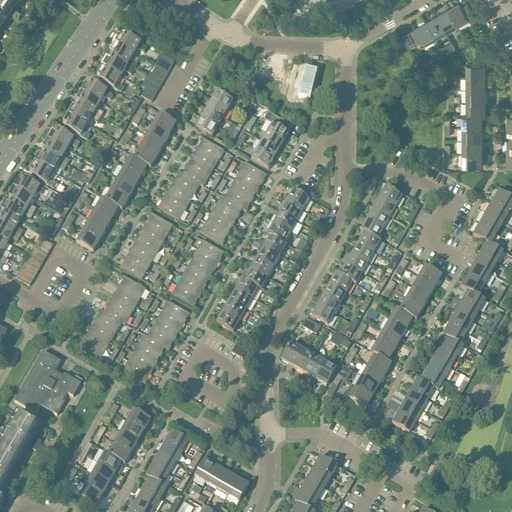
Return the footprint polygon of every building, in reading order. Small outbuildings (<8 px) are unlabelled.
[(0,0),(0,25),(17,0),(0,0)] [(324,0),(327,5),(335,1),(339,9),(355,0),(324,0)] [(468,19),(458,2),(447,8),(457,26),(468,19)] [(457,26),(447,8),(436,15),(446,32),(457,26)] [(446,32),(436,15),(425,21),(435,38),(446,32)] [(435,38),(425,21),(413,27),(414,29),(421,41),(423,45),(435,38)] [(414,29),(403,35),(410,47),(421,41),(414,29)] [(463,38),(466,43),(474,39),(471,34),(463,38)] [(114,45),(134,56),(138,50),(144,54),(147,48),(126,36),(124,39),(119,36),(114,45)] [(466,43),(463,38),(456,42),(459,47),(466,43)] [(134,56),(114,45),(109,53),(114,56),(113,59),(134,71),(137,66),(131,62),(134,56)] [(449,46),(443,50),(441,50),(444,55),(452,51),(449,46)] [(434,54),(437,59),(444,55),(441,50),(434,54)] [(163,51),(162,52),(153,67),(167,76),(171,69),(161,63),(164,58),(166,53),(163,51)] [(174,64),(164,58),(161,63),(171,69),(174,64)] [(134,71),(113,59),(111,62),(106,59),(102,67),(122,79),(125,73),(131,76),(134,71)] [(435,64),(434,61),(432,59),(426,63),(428,67),(435,64)] [(465,77),(485,77),(485,64),(465,64),(465,77)] [(122,79),(102,67),(97,76),(101,78),(99,81),(121,94),(124,89),(118,85),(122,79)] [(153,76),(163,82),(167,76),(153,67),(147,78),(151,80),(153,76)] [(153,76),(151,80),(150,81),(160,88),(163,82),(153,76)] [(485,77),(465,77),(465,89),(485,89),(485,77)] [(150,81),(151,80),(147,78),(141,88),(145,91),(147,87),(157,93),(160,88),(150,81)] [(81,93),(101,105),(104,98),(110,102),(113,96),(92,84),(90,87),(86,84),(81,93)] [(144,92),(154,98),(157,93),(147,87),(145,91),(144,92)] [(485,89),(465,89),(465,102),(485,102),(485,89)] [(225,91),(222,96),(216,93),(211,102),(228,112),(236,97),(225,91)] [(141,98),(151,104),(154,98),(144,92),(141,98)] [(101,105),(81,93),(76,101),(81,104),(79,107),(100,120),(103,114),(97,111),(101,105)] [(140,103),(132,98),(130,102),(133,104),(138,107),(140,103)] [(206,111),(223,121),(228,112),(211,102),(206,111)] [(485,102),(465,102),(465,114),(465,115),(481,115),(485,115),(485,102)] [(129,111),(134,114),(138,107),(133,104),(129,111)] [(100,120),(79,107),(77,110),(73,107),(68,116),(88,127),(91,121),(97,124),(100,120)] [(136,117),(141,120),(145,113),(140,110),(136,117)] [(201,120),(218,130),(223,121),(206,111),(201,120)] [(392,111),(387,120),(396,125),(401,115),(392,111)] [(266,122),(261,131),(266,134),(283,143),(288,134),(279,129),(283,122),(268,114),(264,121),(266,122)] [(465,114),(461,114),(461,127),(481,127),(481,115),(465,115),(465,114)] [(152,127),(169,137),(176,125),(159,115),(152,127)] [(88,127),(68,116),(63,124),(68,127),(66,130),(87,142),(91,137),(84,133),(88,127)] [(132,124),(137,127),(141,120),(136,117),(132,124)] [(218,130),(201,120),(196,129),(212,139),(218,130)] [(118,130),(123,133),(127,125),(123,123),(118,130)] [(169,137),(152,127),(146,138),(163,148),(169,137)] [(481,127),(461,127),(461,140),(481,140),(481,127)] [(123,133),(118,130),(115,137),(119,139),(123,133)] [(52,132),(47,141),(67,152),(69,149),(71,146),(77,150),(80,144),(58,132),(57,135),(52,132)] [(124,139),(128,142),(133,135),(128,132),(124,139)] [(261,142),(278,152),(283,143),(266,134),(261,142)] [(163,148),(146,138),(140,148),(157,159),(163,148)] [(120,146),(124,149),(128,142),(124,139),(120,146)] [(196,149),(219,162),(224,152),(201,139),(199,143),(200,144),(197,149),(196,148),(196,149)] [(481,140),(461,140),(461,153),(481,153),(481,140)] [(67,152),(47,141),(42,149),(47,152),(45,155),(67,167),(70,162),(64,158),(67,152)] [(256,151),(273,161),(278,152),(261,142),(256,151)] [(101,153),(105,156),(109,148),(105,146),(101,153)] [(157,159),(140,148),(134,159),(133,159),(147,167),(147,168),(151,170),(157,159)] [(191,157),(214,170),(219,162),(196,149),(194,152),(195,152),(192,158),(191,157)] [(273,161),(256,151),(251,161),(267,170),(273,161)] [(107,159),(112,162),(117,154),(112,152),(107,159)] [(105,156),(101,153),(97,160),(101,163),(105,156)] [(461,166),(481,166),(481,153),(461,153),(461,166)] [(34,163),(54,175),(58,169),(64,172),(67,167),(45,155),(44,158),(39,155),(34,163)] [(123,169),(141,179),(147,168),(147,167),(133,159),(130,157),(123,169)] [(186,166),(208,179),(214,170),(191,157),(189,161),(190,161),(187,166),(186,166)] [(104,166),(108,169),(112,162),(107,159),(104,166)] [(54,175),(34,163),(29,172),(34,174),(32,178),(54,190),(57,185),(51,181),(54,175)] [(239,173),(262,186),(264,183),(263,183),(266,177),(267,178),(267,177),(245,164),(239,173)] [(208,179),(186,166),(184,169),(185,170),(182,175),(182,176),(200,186),(200,187),(203,189),(208,179)] [(141,179),(123,169),(117,180),(134,190),(141,179)] [(91,181),(93,177),(85,172),(83,176),(87,179),(91,181)] [(195,195),(200,187),(200,186),(182,176),(182,175),(178,173),(176,176),(177,177),(174,182),(173,182),(172,182),(195,195)] [(262,186),(239,173),(234,182),(257,195),(259,192),(258,192),(261,186),(262,187),(262,186)] [(95,181),(100,184),(104,176),(99,174),(95,181)] [(81,180),(79,183),(83,186),(84,184),(88,186),(91,181),(87,179),(83,176),(81,180)] [(14,189),(34,200),(37,194),(43,198),(46,192),(25,180),(23,183),(18,180),(14,189)] [(134,190),(117,180),(111,191),(128,201),(134,190)] [(91,188),(96,191),(100,184),(95,181),(91,188)] [(167,191),(190,204),(195,195),(172,182),(171,185),(172,186),(169,191),(168,190),(167,191)] [(257,195),(234,182),(229,191),(252,204),(253,201),(252,200),(256,195),(257,196),(257,195)] [(379,199),(396,209),(402,198),(385,188),(379,199)] [(34,200),(14,189),(9,197),(13,200),(12,203),(33,215),(36,210),(30,206),(34,200)] [(128,201),(111,191),(105,201),(101,199),(101,200),(101,199),(105,201),(119,209),(118,210),(122,212),(128,201)] [(162,200),(185,213),(190,204),(167,191),(166,194),(167,195),(164,200),(163,199),(162,200)] [(229,191),(224,199),(224,200),(242,210),(242,211),(246,213),(248,210),(247,209),(251,204),(252,204),(229,191)] [(283,201),(303,212),(309,201),(292,191),(288,198),(286,197),(283,201)] [(511,208),(511,200),(498,192),(492,203),(509,213),(511,208)] [(69,201),(73,204),(77,197),(73,194),(69,201)] [(79,202),(84,204),(88,197),(83,194),(79,202)] [(215,207),(238,220),(240,217),(239,216),(242,211),(242,210),(224,200),(224,199),(221,197),(215,207)] [(101,200),(101,199),(95,211),(112,221),(118,210),(119,209),(105,201),(101,199),(101,200)] [(279,199),(277,203),(280,205),(283,207),(279,213),(299,225),(300,224),(297,222),(303,212),(283,201),(279,199)] [(396,209),(379,199),(373,210),(390,219),(396,209)] [(185,213),(162,200),(160,203),(161,203),(158,209),(157,208),(157,209),(179,222),(185,213)] [(73,204),(69,201),(64,209),(69,211),(73,204)] [(75,209),(80,211),(84,204),(79,202),(75,209)] [(33,215),(12,203),(10,205),(5,203),(1,211),(21,222),(24,216),(30,220),(33,215)] [(509,213),(492,203),(485,214),(503,224),(509,213)] [(420,208),(415,205),(409,216),(414,219),(420,208)] [(238,220),(215,207),(210,216),(233,229),(235,226),(234,225),(237,220),(238,220)] [(390,219),(373,210),(367,221),(383,230),(390,219)] [(21,222),(1,211),(0,212),(0,222),(0,223),(0,225),(20,238),(23,232),(17,229),(21,222)] [(112,221),(95,211),(88,222),(106,232),(112,221)] [(299,225),(279,213),(276,220),(273,218),(271,223),(290,234),(296,225),(298,226),(299,225)] [(503,224),(485,214),(479,225),(497,235),(503,224)] [(145,224),(167,237),(173,227),(150,215),(148,218),(149,219),(146,224),(145,223),(145,224)] [(66,223),(71,226),(75,219),(71,216),(66,223)] [(233,229),(210,216),(205,224),(228,237),(230,234),(229,234),(232,228),(233,229)] [(414,219),(409,216),(405,223),(410,226),(414,219)] [(54,227),(58,229),(62,222),(58,220),(54,227)] [(383,230),(367,221),(360,232),(364,234),(377,241),(383,230)] [(106,232),(88,222),(82,233),(99,243),(106,232)] [(71,226),(66,223),(62,230),(67,233),(71,226)] [(290,234),(271,223),(270,223),(270,224),(268,227),(270,229),(267,235),(286,247),(289,248),(290,247),(285,244),(290,234)] [(140,233),(162,246),(167,237),(145,224),(143,227),(144,227),(141,233),(140,232),(140,233)] [(228,237),(205,224),(200,234),(223,247),(225,243),(224,243),(227,237),(228,238),(228,237)] [(20,238),(0,225),(0,240),(8,245),(11,239),(17,243),(20,238)] [(490,246),(497,235),(479,225),(472,237),(486,245),(486,244),(490,246)] [(54,236),(56,234),(58,229),(54,227),(50,234),(54,236)] [(396,238),(401,241),(405,234),(400,231),(396,238)] [(82,233),(76,244),(93,254),(99,243),(82,233)] [(135,242),(157,254),(162,246),(140,233),(138,236),(139,236),(136,242),(135,241),(135,242)] [(358,244),(375,254),(381,243),(377,241),(364,234),(358,244)] [(286,247),(267,235),(266,236),(269,237),(265,244),(263,242),(260,246),(280,258),(286,248),(288,250),(289,248),(286,247)] [(309,240),(300,235),(298,238),(307,244),(309,240)] [(53,246),(50,244),(39,238),(35,246),(38,248),(39,246),(50,252),(53,246)] [(401,241),(396,238),(392,244),(397,247),(401,241)] [(0,255),(7,260),(10,255),(4,251),(8,245),(0,240),(0,255)] [(130,250),(152,263),(157,254),(135,242),(133,245),(134,245),(131,250),(130,250)] [(197,251),(220,264),(221,261),(220,261),(223,255),(224,256),(225,255),(202,242),(197,251)] [(259,249),(260,246),(257,244),(254,243),(251,248),(258,251),(259,249)] [(375,254),(358,244),(352,255),(368,264),(375,254)] [(486,244),(486,245),(480,255),(497,265),(504,254),(490,246),(486,244)] [(36,251),(38,248),(35,246),(28,257),(32,259),(32,258),(42,265),(47,257),(36,251)] [(39,246),(38,248),(36,251),(47,257),(50,252),(39,246)] [(257,259),(277,270),(277,269),(274,268),(280,258),(260,246),(259,249),(258,251),(260,253),(257,259)] [(125,259),(147,272),(152,263),(130,250),(128,254),(129,254),(126,259),(125,259)] [(192,260),(214,273),(216,270),(215,269),(218,264),(219,265),(220,264),(197,251),(192,260)] [(368,264),(352,255),(346,266),(362,275),(368,264)] [(497,265),(480,255),(473,266),(491,276),(497,265)] [(28,266),(38,272),(42,265),(32,258),(32,259),(28,257),(22,268),(25,270),(28,266)] [(391,263),(396,266),(400,259),(395,257),(391,263)] [(147,272),(125,259),(123,262),(124,263),(121,268),(120,268),(119,269),(142,281),(147,272)] [(246,263),(244,266),(248,269),(248,268),(268,280),(273,270),(276,272),(277,270),(257,259),(253,266),(250,265),(248,263),(246,263)] [(187,269),(209,282),(211,279),(210,278),(213,273),(214,273),(192,260),(187,269)] [(399,268),(404,270),(408,263),(403,261),(399,268)] [(396,266),(391,263),(387,270),(392,273),(396,266)] [(28,266),(25,270),(25,271),(35,278),(38,272),(28,266)] [(346,266),(340,276),(339,276),(353,284),(352,284),(356,286),(362,275),(346,266)] [(491,276),(473,266),(467,277),(485,287),(491,276)] [(442,277),(424,267),(418,278),(435,288),(442,277)] [(19,282),(22,277),(25,271),(25,270),(22,268),(15,280),(19,282)] [(268,280),(248,268),(245,274),(247,275),(244,281),(241,279),(264,293),(265,292),(262,290),(268,280)] [(395,275),(400,278),(404,270),(399,268),(395,275)] [(182,278),(204,291),(206,288),(205,287),(208,282),(209,282),(187,269),(182,278)] [(35,278),(25,271),(22,277),(32,283),(35,278)] [(330,285),(346,295),(352,284),(353,284),(339,276),(340,276),(336,274),(330,285)] [(32,283),(22,277),(19,282),(29,288),(32,283)] [(485,287),(467,277),(461,288),(467,292),(468,292),(478,298),(485,287)] [(140,300),(146,291),(123,278),(121,281),(122,282),(119,287),(118,287),(140,300)] [(177,287),(199,300),(201,296),(200,296),(203,291),(204,291),(182,278),(177,287)] [(378,285),(383,288),(387,281),(382,278),(378,285)] [(435,288),(418,278),(412,289),(429,299),(435,288)] [(264,293),(241,279),(237,286),(235,285),(233,289),(252,300),(258,291),(263,294),(264,293)] [(387,289),(392,292),(396,285),(391,282),(387,289)] [(346,295),(330,285),(324,296),(340,305),(346,295)] [(375,291),(380,294),(383,288),(378,285),(375,291)] [(113,296),(135,309),(140,300),(118,287),(116,290),(117,291),(114,296),(113,295),(113,296)] [(199,300),(177,287),(171,296),(194,309),(196,305),(195,305),(198,299),(199,300)] [(229,287),(226,292),(230,294),(232,295),(229,301),(249,313),(249,312),(247,311),(252,300),(233,289),(232,289),(229,287)] [(497,294),(502,297),(506,290),(501,287),(497,294)] [(383,297),(387,300),(392,292),(387,289),(383,297)] [(429,299),(412,289),(405,300),(423,310),(429,299)] [(461,303),(479,313),(485,302),(478,298),(468,292),(467,292),(468,293),(461,303)] [(502,297),(497,294),(493,302),(498,304),(502,297)] [(108,305),(130,318),(135,309),(113,296),(111,299),(112,299),(109,305),(108,304),(108,305)] [(340,305),(324,296),(317,307),(334,316),(340,305)] [(363,304),(368,307),(371,301),(366,298),(363,304)] [(423,310),(405,300),(399,311),(413,319),(413,320),(416,322),(423,310)] [(220,311),(240,322),(245,313),(248,314),(249,313),(229,301),(225,308),(222,307),(221,309),(220,311)] [(167,303),(162,312),(185,325),(186,322),(185,322),(188,316),(190,317),(190,316),(167,303)] [(370,310),(375,313),(379,305),(375,303),(370,310)] [(479,313),(461,303),(455,314),(473,324),(479,313)] [(368,307),(363,304),(359,311),(364,314),(368,307)] [(130,318),(108,305),(106,308),(107,308),(104,314),(122,324),(121,325),(125,327),(130,318)] [(334,316),(317,307),(311,318),(328,327),(334,316)] [(389,321),(407,331),(413,320),(413,319),(399,311),(396,309),(389,321)] [(366,317),(371,320),(375,313),(370,310),(366,317)] [(117,333),(121,325),(122,324),(104,314),(99,311),(97,315),(98,315),(95,320),(94,320),(117,333)] [(240,322),(220,311),(217,316),(220,317),(216,324),(236,335),(237,334),(234,333),(240,322)] [(157,321),(180,334),(181,331),(180,330),(183,325),(184,326),(185,325),(162,312),(157,321)] [(449,325),(466,335),(473,324),(455,314),(449,325)] [(493,321),(498,324),(502,317),(497,314),(493,321)] [(306,319),(301,327),(313,334),(318,326),(306,319)] [(89,329),(112,342),(117,333),(94,320),(92,324),(93,324),(90,329),(89,329)] [(351,326),(356,328),(359,322),(354,320),(351,326)] [(152,330),(174,343),(176,340),(175,339),(178,334),(179,334),(180,334),(157,321),(152,330)] [(407,331),(389,321),(383,331),(400,341),(407,331)] [(489,329),(493,331),(498,324),(493,321),(489,329)] [(358,332),(363,335),(367,327),(362,325),(358,332)] [(466,335),(449,325),(442,337),(446,339),(446,338),(460,346),(466,335)] [(356,328),(351,326),(347,333),(351,336),(356,328)] [(84,338),(106,351),(112,342),(89,329),(87,332),(88,333),(85,338),(84,338)] [(174,343),(152,330),(147,338),(147,339),(165,349),(165,350),(169,352),(171,349),(170,348),(173,343),(174,343)] [(400,341),(383,331),(376,342),(394,352),(400,341)] [(363,335),(358,332),(354,339),(359,342),(363,335)] [(333,335),(329,343),(335,346),(339,339),(336,337),(333,335)] [(138,345),(161,358),(162,355),(161,355),(165,350),(165,349),(147,339),(147,338),(144,336),(138,345)] [(480,343),(485,346),(489,339),(484,336),(480,343)] [(79,347),(101,360),(106,351),(84,338),(82,341),(83,342),(80,347),(79,347)] [(440,349),(457,359),(464,348),(460,346),(446,338),(446,339),(440,349)] [(339,339),(335,346),(339,349),(343,341),(339,339)] [(394,352),(376,342),(370,353),(370,354),(374,356),(388,364),(388,363),(394,352)] [(485,346),(480,343),(476,350),(481,353),(485,346)] [(293,368),(303,351),(292,344),(281,362),(293,368)] [(133,354),(156,367),(157,364),(156,364),(159,358),(160,359),(161,358),(138,345),(133,354)] [(236,346),(231,355),(242,361),(247,352),(236,346)] [(349,356),(353,359),(358,351),(353,349),(349,356)] [(457,359),(440,349),(433,360),(451,370),(457,359)] [(304,375),(314,357),(303,351),(293,368),(304,375)] [(36,415),(40,407),(57,417),(65,404),(63,403),(67,395),(73,398),(81,385),(64,375),(61,379),(54,375),(61,363),(43,353),(15,403),(36,415)] [(370,354),(370,353),(370,354),(373,356),(367,367),(385,377),(391,365),(388,363),(388,364),(374,356),(370,354)] [(156,367),(133,354),(131,358),(126,355),(123,360),(128,363),(150,376),(152,373),(151,373),(154,367),(155,368),(156,367)] [(345,363),(349,366),(353,359),(349,356),(345,363)] [(315,381),(325,363),(314,357),(304,375),(315,381)] [(451,370),(433,360),(427,371),(444,381),(451,370)] [(471,367),(476,370),(480,363),(475,360),(471,367)] [(123,372),(145,385),(147,382),(146,381),(149,376),(150,377),(150,376),(128,363),(123,372)] [(325,363),(315,381),(326,388),(336,370),(325,363)] [(385,377),(367,367),(361,378),(378,387),(385,377)] [(476,370),(471,367),(467,375),(471,377),(476,370)] [(336,378),(341,381),(345,373),(340,371),(336,378)] [(427,371),(421,382),(435,390),(434,391),(438,393),(444,381),(427,371)] [(332,385),(337,388),(341,381),(336,378),(332,385)] [(378,387),(361,378),(355,388),(372,398),(378,387)] [(411,392),(428,401),(434,391),(435,390),(421,382),(417,380),(411,392)] [(459,389),(463,392),(467,385),(463,382),(459,389)] [(348,400),(366,410),(372,398),(355,388),(348,400)] [(463,392),(459,389),(454,397),(459,400),(463,392)] [(428,401),(411,392),(404,402),(422,412),(428,401)] [(422,412),(404,402),(398,413),(416,423),(422,412)] [(442,409),(447,412),(451,405),(446,402),(442,409)] [(109,413),(114,416),(118,408),(114,405),(109,413)] [(447,412),(442,409),(438,417),(443,420),(447,412)] [(150,421),(133,411),(126,423),(136,428),(144,433),(150,421)] [(114,416),(109,413),(106,419),(111,422),(114,416)] [(392,425),(409,435),(416,423),(398,413),(392,425)] [(0,508),(5,511),(4,510),(6,505),(6,503),(3,501),(0,499),(0,490),(36,428),(37,427),(16,415),(16,416),(16,417),(1,443),(0,442),(0,508)] [(144,433),(136,428),(126,423),(120,434),(137,444),(144,433)] [(430,431),(435,434),(439,427),(434,424),(430,431)] [(97,435),(102,438),(106,430),(101,427),(97,435)] [(426,439),(430,441),(435,434),(430,431),(426,439)] [(182,455),(189,443),(171,433),(165,444),(182,455)] [(137,444),(120,434),(114,445),(131,455),(137,444)] [(102,438),(97,435),(93,442),(98,445),(102,438)] [(39,447),(42,442),(36,439),(33,444),(39,447)] [(30,449),(36,452),(39,447),(33,444),(30,449)] [(87,444),(85,448),(81,455),(86,458),(92,446),(87,444)] [(182,455),(165,444),(158,455),(176,465),(182,455)] [(114,445),(108,455),(108,456),(121,463),(121,464),(125,466),(131,455),(114,445)] [(98,465),(115,475),(121,464),(121,463),(108,456),(108,455),(104,453),(98,465)] [(193,461),(198,464),(202,456),(197,453),(193,461)] [(77,462),(82,465),(86,458),(81,455),(77,462)] [(176,465),(158,455),(152,466),(169,476),(176,465)] [(313,470),(330,480),(337,468),(320,458),(313,470)] [(198,464),(193,461),(189,468),(194,471),(198,464)] [(204,461),(194,478),(205,484),(215,467),(204,461)] [(115,475),(98,465),(91,475),(109,485),(115,475)] [(169,476),(152,466),(146,477),(149,479),(163,487),(169,476)] [(216,491),(226,473),(215,467),(205,484),(216,491)] [(68,477),(73,480),(77,472),(72,469),(68,477)] [(330,480),(313,470),(307,481),(324,491),(330,480)] [(227,497),(237,479),(226,473),(216,491),(227,497)] [(109,485),(91,475),(85,486),(103,496),(109,485)] [(181,483),(186,486),(190,478),(185,475),(181,483)] [(64,484),(69,487),(73,480),(68,477),(64,484)] [(143,491),(160,501),(167,489),(163,487),(149,479),(143,491)] [(237,479),(227,497),(239,504),(249,486),(237,479)] [(344,488),(349,491),(353,483),(349,480),(344,488)] [(324,491),(307,481),(300,492),(318,502),(324,491)] [(186,486),(181,483),(177,490),(182,492),(186,486)] [(85,486),(79,498),(96,508),(103,496),(85,486)] [(349,491),(344,488),(340,495),(345,497),(349,491)] [(160,501),(143,491),(136,501),(154,511),(160,501)] [(196,501),(199,496),(192,492),(189,497),(196,501)] [(311,511),(318,502),(300,492),(294,503),(298,505),(309,511),(311,511)] [(199,496),(196,501),(204,505),(206,500),(199,496)] [(171,507),(176,510),(181,502),(176,499),(171,507)] [(153,511),(154,511),(136,501),(130,511),(153,511)] [(332,510),(335,511),(336,511),(341,505),(336,502),(332,510)]
